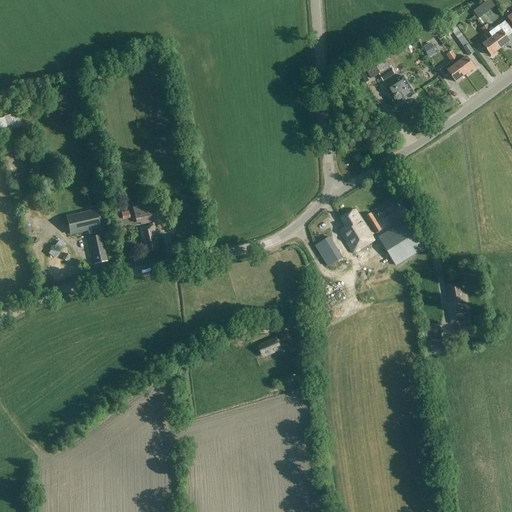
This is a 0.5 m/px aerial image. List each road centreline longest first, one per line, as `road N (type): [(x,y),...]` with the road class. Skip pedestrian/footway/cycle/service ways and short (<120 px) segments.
road 1 (unclassified): [(0,319),(78,284),(267,244),(336,194)]
road 2 (unclassified): [(336,194),(511,78)]
road 3 (unclassified): [(336,194),(314,0)]
